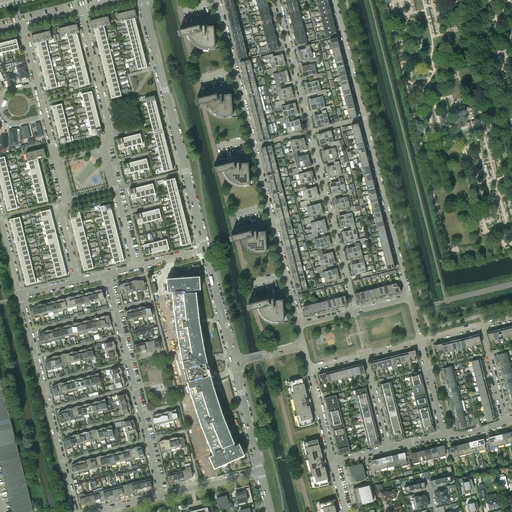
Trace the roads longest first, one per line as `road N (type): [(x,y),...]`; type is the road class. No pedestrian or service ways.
road 1 (residential): [(298,326),(216,0)]
road 2 (residential): [(353,311),(277,0)]
road 3 (residential): [(409,298),(334,0)]
road 4 (residential): [(134,266),(79,9)]
road 5 (tertiary): [(205,248),(142,0)]
road 6 (residential): [(161,495),(106,273)]
road 7 (unclassified): [(75,511),(19,295)]
road 8 (residential): [(77,280),(45,116)]
